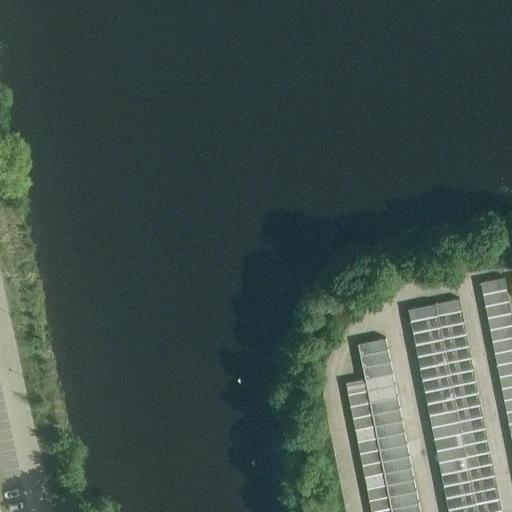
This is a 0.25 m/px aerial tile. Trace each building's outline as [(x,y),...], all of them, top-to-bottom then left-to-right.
[(481,281),(483,293),(506,288),(504,276),(481,281)] [(483,293),(485,305),(509,300),(506,288),(483,293)] [(438,314),(462,309),(460,297),(436,302),(438,314)] [(485,305),(488,316),(511,312),(509,300),(485,305)] [(408,307),(411,320),(438,314),(436,302),(408,307)] [(462,309),(438,314),(441,326),(464,321),(462,309)] [(511,323),(511,316),(511,312),(488,316),(490,328),(511,323)] [(441,326),(438,314),(411,320),(413,331),(441,326)] [(441,326),(443,338),(467,333),(464,321),(441,326)] [(511,323),(490,328),(492,340),(511,336),(511,323)] [(443,338),(441,326),(413,331),(415,343),(443,338)] [(467,333),(443,338),(445,349),(469,345),(467,333)] [(495,352),(511,348),(511,336),(492,340),(495,352)] [(358,342),(361,354),(388,348),(386,337),(358,342)] [(415,343),(418,355),(445,349),(443,338),(415,343)] [(448,361),(471,356),(469,345),(445,349),(448,361)] [(388,348),(361,354),(363,366),(390,360),(388,348)] [(497,363),(511,360),(511,348),(495,352),(497,363)] [(448,361),(445,349),(418,355),(420,367),(448,361)] [(471,356),(448,361),(450,373),(474,368),(471,356)] [(393,372),(390,360),(363,366),(365,377),(393,372)] [(511,360),(497,363),(499,375),(511,372),(511,360)] [(448,361),(420,367),(422,378),(450,373),(448,361)] [(452,385),(476,380),(474,368),(450,373),(452,385)] [(365,377),(368,389),(395,384),(393,372),(365,377)] [(511,384),(511,372),(499,375),(502,387),(511,384)] [(422,378),(425,390),(452,385),(450,373),(422,378)] [(368,389),(365,377),(346,382),(348,393),(368,389)] [(476,380),(452,385),(455,396),(478,392),(476,380)] [(395,384),(368,389),(370,401),(398,395),(395,384)] [(511,384),(502,387),(504,399),(511,397),(511,384)] [(452,385),(425,390),(427,402),(455,396),(452,385)] [(370,401),(368,389),(348,393),(351,405),(370,401)] [(455,396),(457,408),(481,404),(478,392),(455,396)] [(370,401),(372,413),(400,407),(398,395),(370,401)] [(430,414),(457,408),(455,396),(427,402),(430,414)] [(351,405),(353,417),(372,413),(370,401),(351,405)] [(459,420),(483,415),(481,404),(457,408),(459,420)] [(400,407),(372,413),(375,424),(402,419),(400,407)] [(457,408),(430,414),(432,425),(459,420),(457,408)] [(353,417),(355,428),(375,424),(372,413),(353,417)] [(483,415),(459,420),(462,432),(485,427),(483,415)] [(375,424),(377,436),(405,431),(402,419),(375,424)] [(434,437),(462,432),(459,420),(432,425),(434,437)] [(377,436),(375,424),(355,428),(358,440),(377,436)] [(464,443),(488,439),(485,427),(462,432),(464,443)] [(405,431),(377,436),(379,448),(407,443),(405,431)] [(462,432),(434,437),(437,449),(464,443),(462,432)] [(379,448),(377,436),(358,440),(360,452),(379,448)] [(464,443),(466,455),(490,451),(488,439),(464,443)] [(407,443),(379,448),(382,460),(409,454),(407,443)] [(464,443),(437,449),(439,461),(466,455),(464,443)] [(382,460),(379,448),(360,452),(362,464),(382,460)] [(492,462),(490,451),(466,455),(469,467),(492,462)] [(409,454),(382,460),(384,472),(412,466),(409,454)] [(466,455),(439,461),(441,473),(469,467),(466,455)] [(365,475),(384,472),(382,460),(362,464),(365,475)] [(469,467),(471,479),(495,474),(492,462),(469,467)] [(386,483),(414,478),(412,466),(384,472),(386,483)] [(441,473),(444,484),(471,479),(469,467),(441,473)] [(365,475),(367,487),(386,483),(384,472),(365,475)] [(495,474),(471,479),(473,490),(497,486),(495,474)] [(414,478),(386,483),(389,495),(416,490),(414,478)] [(446,496),(473,490),(471,479),(444,484),(446,496)] [(386,483),(367,487),(369,499),(389,495),(386,483)] [(497,486),(473,490),(476,503),(499,498),(497,486)] [(419,501),(416,490),(389,495),(391,507),(419,501)] [(448,508),(476,503),(473,490),(446,496),(448,508)] [(391,507),(389,495),(369,499),(372,511),(391,507)] [(499,498),(476,503),(477,511),(489,511),(502,510),(499,498)] [(420,511),(419,501),(391,507),(392,511),(420,511)] [(449,511),(477,511),(476,503),(448,508),(449,511)]
